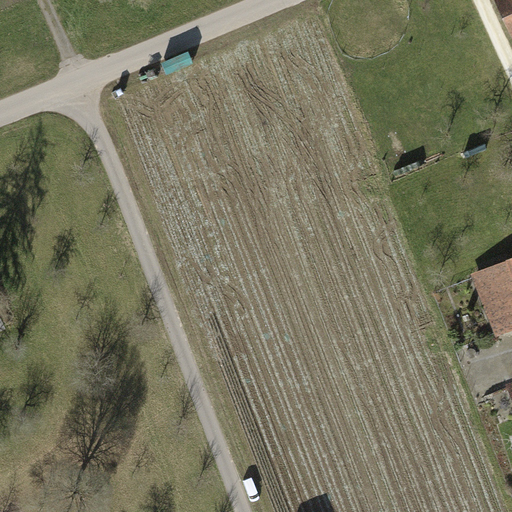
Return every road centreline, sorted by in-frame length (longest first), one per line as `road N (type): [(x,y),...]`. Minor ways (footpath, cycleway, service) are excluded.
road 1 (residential): [(83,81),(243,511)]
road 2 (unclassified): [(83,81),(279,0)]
